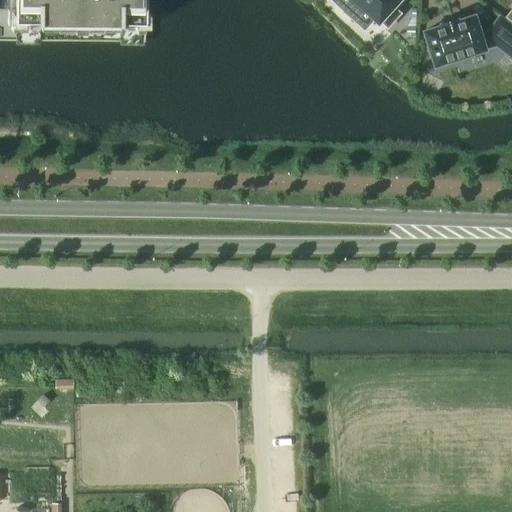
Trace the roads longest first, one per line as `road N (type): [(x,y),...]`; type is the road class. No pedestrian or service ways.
road 1 (secondary): [(511,229),(379,216),(0,209)]
road 2 (secondary): [(0,242),(383,246),(511,238)]
road 3 (unclassified): [(0,275),(511,278)]
